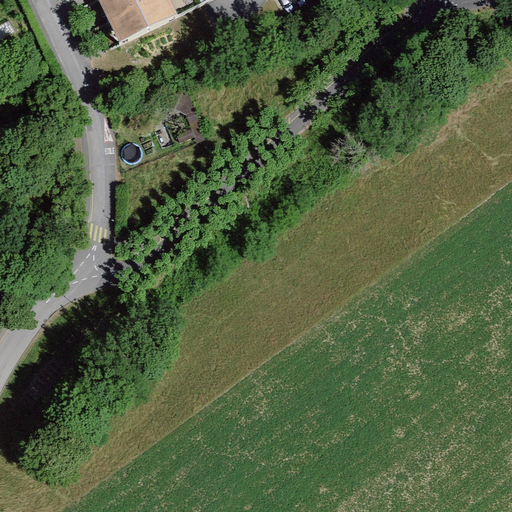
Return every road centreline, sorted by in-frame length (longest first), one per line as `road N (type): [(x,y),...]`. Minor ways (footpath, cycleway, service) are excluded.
road 1 (unclassified): [(77,275),(110,278),(143,265),(403,32),(484,0)]
road 2 (residential): [(77,275),(99,235),(99,121),(35,0)]
road 3 (unclassified): [(0,374),(38,313),(77,275)]
